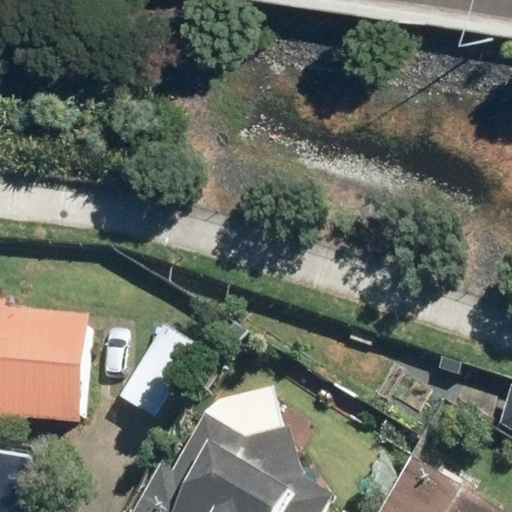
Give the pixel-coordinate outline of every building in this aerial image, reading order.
[(101,323),(0,313),(0,422),(91,431),(101,323)] [(166,326),(119,393),(160,423),(207,355),(166,326)] [(494,430),(511,441),(511,387),(510,387),(494,430)] [(325,511),(331,503),(299,485),(306,473),(292,428),(247,435),(209,416),(175,474),(162,467),(135,511),(325,511)] [(34,511),(41,456),(0,450),(0,511),(34,511)] [(507,511),(424,462),(393,511),(507,511)]
